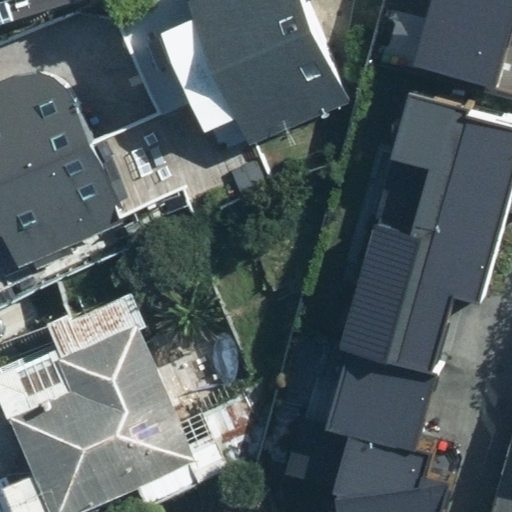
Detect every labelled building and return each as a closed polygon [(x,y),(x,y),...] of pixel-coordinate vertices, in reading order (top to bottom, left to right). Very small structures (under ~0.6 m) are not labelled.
[(0,0),(0,40),(80,14),(75,0),(0,0)] [(309,0),(187,0),(251,148),(354,104),(309,0)] [(511,0),(431,0),(418,53),(505,75),(511,46),(511,0)] [(53,63),(0,85),(0,215),(20,264),(121,222),(53,63)] [(339,475),(342,511),(442,511),(457,462),(422,467),(431,434),(420,431),(463,282),(490,290),(511,215),(511,96),(421,70),(343,335),(352,337),(344,362),(322,355),(291,461),(339,475)] [(63,511),(195,458),(128,293),(0,345),(0,416),(39,511),(63,511)]
